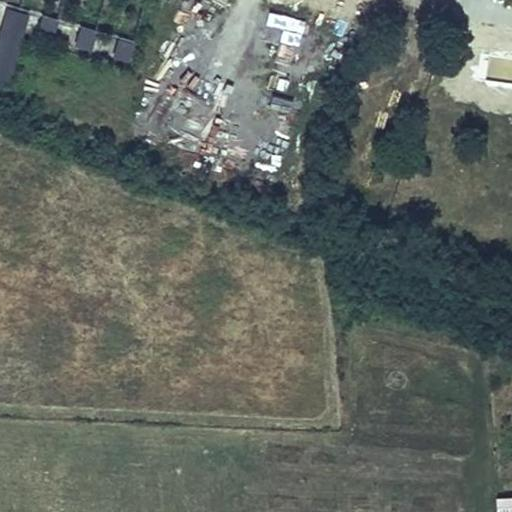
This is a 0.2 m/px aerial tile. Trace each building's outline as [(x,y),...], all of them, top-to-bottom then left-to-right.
[(8,7),(0,28),(0,79),(7,82),(30,14),(8,7)] [(26,33),(52,40),(58,18),(33,11),(26,33)] [(80,24),(72,48),(90,53),(97,30),(80,24)] [(116,36),(112,59),(130,63),(134,40),(116,36)] [(400,113),(421,65),(402,57),(381,105),(400,113)]
